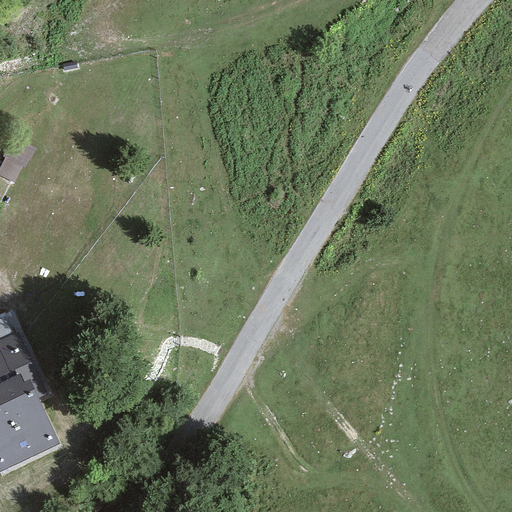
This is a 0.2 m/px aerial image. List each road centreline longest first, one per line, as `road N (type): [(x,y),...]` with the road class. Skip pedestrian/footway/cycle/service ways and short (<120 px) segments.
road 1 (tertiary): [(472,0),(292,267),(237,378),(131,511)]
road 2 (track): [(482,127),(427,316),(444,464),(487,511)]
road 3 (track): [(383,511),(302,478),(237,378)]
